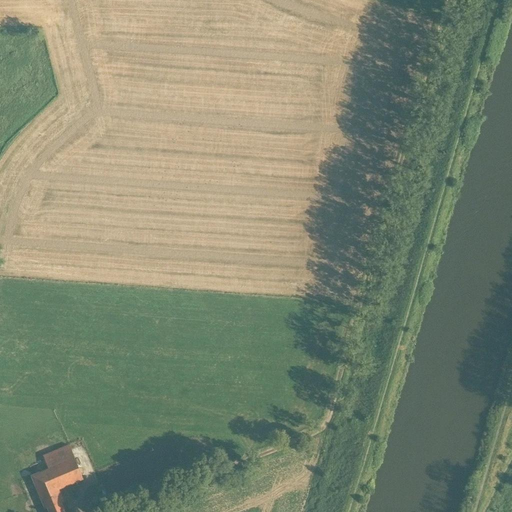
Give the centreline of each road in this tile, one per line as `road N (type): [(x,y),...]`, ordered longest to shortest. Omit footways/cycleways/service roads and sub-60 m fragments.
road 1 (track): [(323,429),(451,0)]
road 2 (residential): [(134,511),(323,429)]
